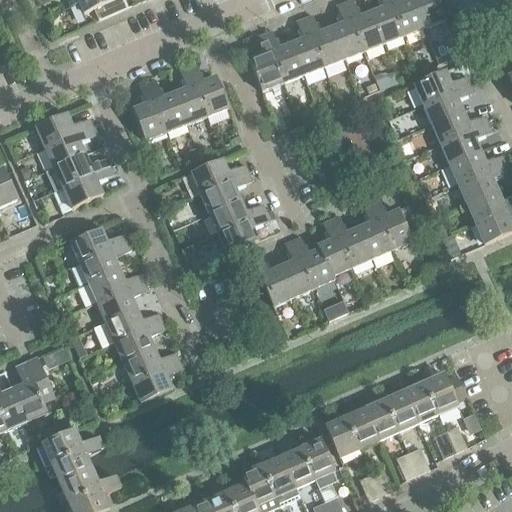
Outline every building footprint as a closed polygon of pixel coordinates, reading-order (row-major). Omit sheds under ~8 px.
[(68,0),(72,8),(81,5),(86,15),(96,11),(101,22),(130,9),(125,0),(68,0)] [(380,0),(384,10),(371,15),(384,48),(404,40),(388,0),(380,0)] [(399,0),(388,0),(404,40),(425,32),(412,0),(408,0),(400,3),(399,0)] [(412,0),(425,32),(446,23),(437,0),(412,0)] [(354,3),(345,6),(365,56),(384,48),(371,15),(360,19),(354,3)] [(343,26),(332,30),(345,63),(365,56),(345,6),(337,9),(343,26)] [(313,19),(305,22),(325,71),(345,63),(332,30),(319,35),(313,19)] [(303,41),(291,46),(304,79),(325,71),(305,22),(297,25),(303,41)] [(274,34),(264,38),(284,87),(304,79),(291,46),(280,51),(274,34)] [(284,87),(264,38),(257,41),(263,57),(251,62),(264,95),(284,87)] [(197,68),(188,72),(208,120),(229,112),(216,79),(203,83),(197,68)] [(187,90),(175,95),(188,128),(208,120),(188,72),(181,74),(187,90)] [(379,76),(374,78),(380,93),(400,85),(395,73),(389,76),(384,75),(379,76)] [(415,88),(424,109),(472,88),(468,80),(451,87),(445,75),(415,88)] [(157,84),(149,87),(168,136),(188,128),(175,95),(163,99),(157,84)] [(367,90),(369,96),(378,92),(376,86),(367,90)] [(168,136),(149,87),(141,90),(147,106),(134,111),(147,144),(168,136)] [(424,109),(432,128),(463,115),(458,103),(475,96),(472,88),(424,109)] [(432,128),(441,149),(489,127),(486,120),(468,127),(463,115),(432,128)] [(37,130),(47,153),(95,131),(91,122),(74,129),(69,116),(37,130)] [(298,127),(295,117),(284,120),(288,131),(298,127)] [(441,149),(449,168),(480,155),(475,143),(493,136),(489,127),(441,149)] [(47,153),(55,172),(87,157),(82,145),(98,138),(95,131),(47,153)] [(242,145),(239,138),(229,143),(232,149),(242,145)] [(203,162),(199,154),(190,158),(193,166),(203,162)] [(449,168),(457,188),(506,166),(503,160),(485,167),(480,155),(449,168)] [(55,172),(64,192),(113,170),(109,161),(92,169),(87,157),(55,172)] [(192,178),(201,199),(250,177),(246,169),(229,176),(224,163),(192,178)] [(457,188),(466,208),(497,195),(492,183),(510,176),(506,166),(457,188)] [(32,179),(28,168),(20,172),(25,183),(32,179)] [(113,170),(64,192),(72,212),(105,198),(99,185),(116,178),(113,170)] [(0,210),(17,203),(3,171),(0,171),(0,210)] [(201,199),(210,219),(242,204),(236,192),(253,185),(250,177),(201,199)] [(427,188),(419,192),(424,202),(432,199),(427,188)] [(42,199),(38,189),(30,192),(35,202),(42,199)] [(466,208),(475,227),(511,210),(511,202),(502,207),(497,195),(466,208)] [(435,199),(426,203),(430,212),(439,208),(435,199)] [(46,211),(42,201),(34,204),(39,214),(46,211)] [(378,202),(370,206),(392,254),(412,245),(411,243),(398,213),(386,219),(378,202)] [(210,219),(218,238),(267,216),(264,209),(247,216),(242,204),(210,219)] [(370,226),(358,231),(372,263),(392,254),(370,206),(362,209),(370,226)] [(409,209),(398,213),(411,243),(422,238),(409,209)] [(511,210),(475,227),(484,248),(511,236),(511,230),(509,223),(511,221),(511,210)] [(267,216),(218,238),(228,259),(259,245),(254,232),(271,225),(267,216)] [(338,220),(331,223),(353,272),(372,263),(358,231),(346,237),(338,220)] [(174,232),(180,230),(177,223),(171,226),(174,232)] [(317,250),(319,253),(320,253),(332,281),(333,281),(353,272),(331,223),(323,227),(330,244),(317,250)] [(71,247),(80,268),(128,247),(125,238),(108,245),(103,233),(71,247)] [(301,241),(293,245),(315,294),(334,285),(333,281),(332,281),(320,253),(319,253),(308,258),(301,241)] [(137,251),(134,244),(128,247),(131,252),(132,254),(137,252),(137,251)] [(292,265),(281,270),(295,302),(315,294),(293,245),(285,248),(292,265)] [(88,288),(120,274),(115,262),(132,254),(131,252),(128,247),(80,268),(88,288)] [(295,302),(281,270),(269,276),(262,259),(252,263),(274,312),(295,302)] [(87,311),(145,286),(142,278),(125,285),(120,274),(88,288),(79,292),(87,311)] [(97,308),(106,327),(138,313),(133,301),(149,294),(145,286),(97,308)] [(394,295),(390,287),(386,289),(389,297),(394,295)] [(337,321),(332,310),(324,313),(329,324),(337,321)] [(106,327),(114,347),(163,325),(160,318),(143,325),(138,313),(106,327)] [(71,319),(64,323),(67,331),(75,328),(71,319)] [(114,347),(123,367),(155,353),(150,341),(166,333),(163,325),(114,347)] [(123,367),(132,386),(180,364),(177,357),(160,365),(155,353),(123,367)] [(24,387),(13,392),(28,425),(47,416),(43,407),(55,402),(36,360),(16,369),(24,387)] [(180,364),(132,386),(141,407),(173,393),(168,380),(184,373),(180,364)] [(431,378),(423,382),(439,419),(460,410),(459,407),(468,403),(459,381),(449,385),(446,378),(433,383),(431,378)] [(417,391),(406,396),(420,428),(439,419),(423,382),(414,386),(417,391)] [(0,396),(0,414),(8,434),(28,425),(13,392),(0,397),(0,396)] [(392,396),(384,399),(400,436),(420,428),(406,396),(394,401),(392,396)] [(107,406),(104,399),(98,401),(101,409),(107,406)] [(378,408),(367,413),(381,445),(400,436),(384,399),(376,403),(378,408)] [(353,412),(345,416),(362,453),(381,445),(367,413),(356,417),(353,412)] [(0,437),(8,434),(0,414),(0,437)] [(362,453),(345,416),(337,420),(339,425),(326,430),(340,462),(362,453)] [(459,432),(447,437),(456,457),(468,452),(459,432)] [(53,472),(60,489),(93,474),(87,459),(104,452),(102,449),(99,440),(81,448),(79,443),(75,433),(42,448),(46,457),(53,472)] [(456,457),(447,437),(435,442),(444,462),(456,457)] [(308,443),(300,446),(316,483),(315,483),(319,493),(338,484),(334,475),(336,474),(322,443),(310,448),(308,443)] [(294,455),(283,460),(296,491),(315,483),(316,483),(300,446),(292,450),(294,455)] [(421,452),(410,457),(419,478),(430,473),(421,452)] [(419,478),(410,457),(398,462),(407,483),(419,478)] [(269,460),(261,463),(281,509),(300,501),(296,492),(296,491),(283,460),(272,465),(269,460)] [(243,478),(246,486),(247,486),(257,509),(258,508),(259,511),(274,511),(281,509),(261,463),(253,467),(256,472),(243,478)] [(70,511),(109,511),(108,507),(104,499),(121,491),(116,481),(116,479),(99,487),(93,474),(60,489),(66,503),(70,511)] [(383,474),(373,478),(382,500),(393,495),(383,474)] [(382,500),(373,478),(360,484),(369,505),(382,500)] [(233,485),(225,489),(235,511),(259,511),(258,508),(257,509),(247,486),(246,486),(236,491),(233,485)] [(219,498),(208,503),(212,511),(235,511),(225,489),(216,493),(219,498)] [(342,511),(337,500),(326,505),(329,511),(342,511)] [(194,502),(186,505),(189,511),(212,511),(208,503),(197,508),(194,502)]
